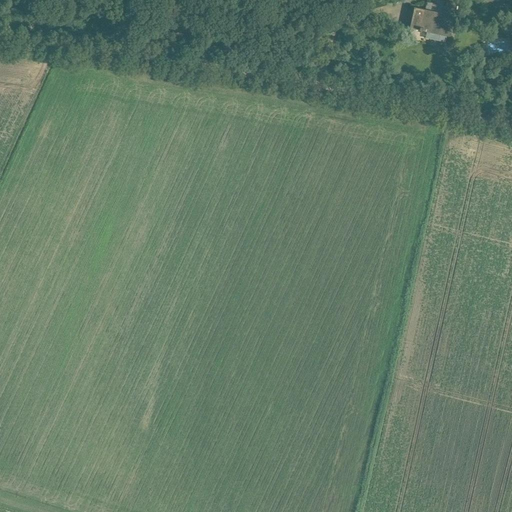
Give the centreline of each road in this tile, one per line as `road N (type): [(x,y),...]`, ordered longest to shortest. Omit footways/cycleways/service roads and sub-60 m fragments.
road 1 (track): [(139,57),(511,129)]
road 2 (track): [(0,35),(139,57)]
